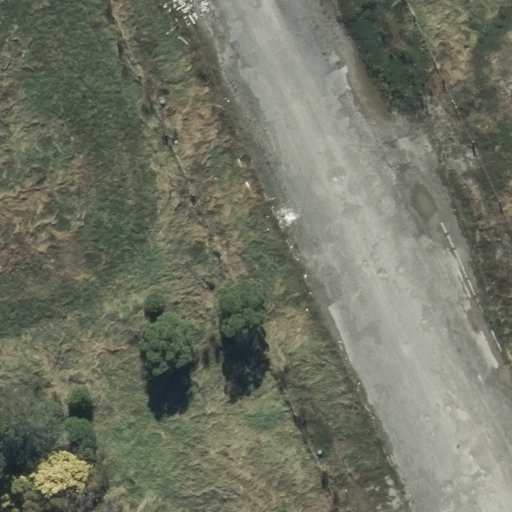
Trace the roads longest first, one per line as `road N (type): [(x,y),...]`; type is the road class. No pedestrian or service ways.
road 1 (residential): [(341,152),(501,511)]
road 2 (track): [(273,0),(341,152)]
